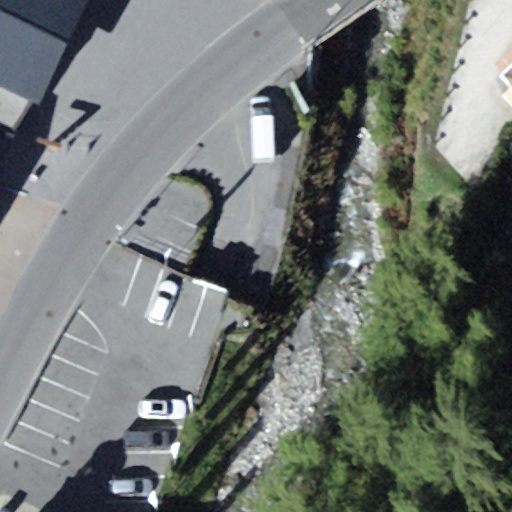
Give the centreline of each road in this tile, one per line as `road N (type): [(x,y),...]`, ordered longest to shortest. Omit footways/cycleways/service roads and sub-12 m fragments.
road 1 (secondary): [(0,370),(88,197),(199,83),(316,0)]
road 2 (unknown): [(175,108),(210,133),(223,167),(218,232),(126,511)]
